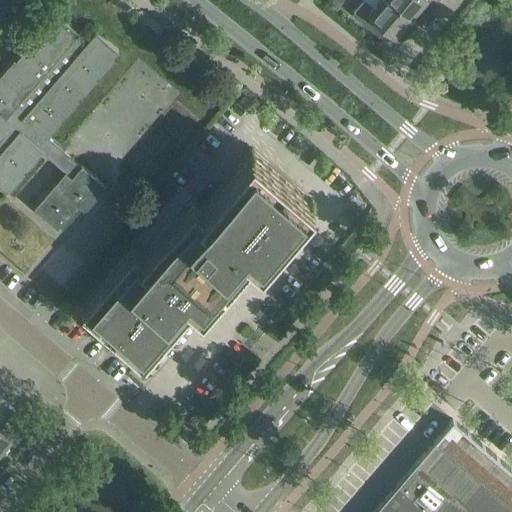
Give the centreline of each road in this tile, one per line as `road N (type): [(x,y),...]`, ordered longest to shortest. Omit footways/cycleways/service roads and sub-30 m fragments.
road 1 (secondary): [(428,230),(417,259),(363,320),(319,354),(205,488)]
road 2 (secondary): [(262,511),(319,447),(391,327),(438,277),(471,265)]
road 3 (tertiary): [(202,0),(411,180),(425,206)]
road 4 (tertiary): [(463,158),(434,152),(248,0)]
road 5 (residential): [(205,488),(91,390)]
road 6 (residential): [(0,497),(91,390)]
